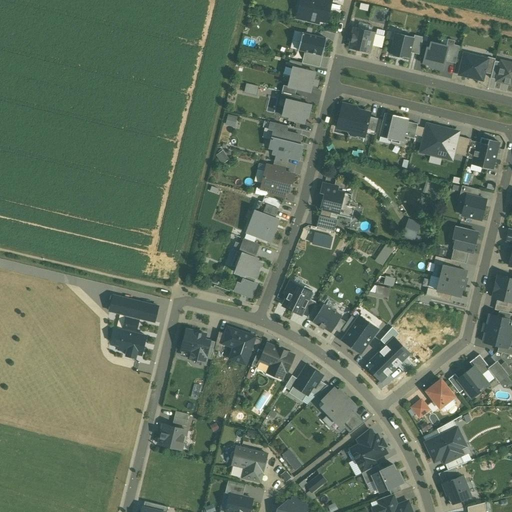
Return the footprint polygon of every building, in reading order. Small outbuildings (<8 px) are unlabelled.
[(320,0),(303,0),(300,14),(309,17),(308,21),(317,23),(318,19),(325,20),(329,2),(320,0)] [(373,33),(354,28),(350,48),(369,53),(370,46),(373,34),(373,33)] [(326,39),(302,33),(298,50),(304,52),(322,56),(326,39)] [(413,38),(394,33),(389,54),(396,55),(396,56),(402,58),(402,57),(409,59),(410,53),(414,38),(413,38)] [(385,37),(373,34),(370,46),(382,48),(385,37)] [(414,38),(410,53),(419,55),(423,37),(414,35),(413,38),(414,38)] [(448,46),(431,42),(429,48),(427,48),(423,64),(429,65),(429,67),(433,68),(433,69),(442,71),(448,46)] [(453,48),(448,46),(444,61),(455,63),(459,47),(454,46),(453,48)] [(322,56),(304,52),(302,63),(319,67),(322,56)] [(487,59),(464,53),(459,75),(482,81),(484,73),(488,59),(487,59)] [(495,59),(488,57),(487,59),(488,59),(484,73),(491,75),(494,61),(495,59)] [(293,67),(301,69),(302,64),(289,60),(288,66),(293,67)] [(501,62),(494,61),(491,75),(490,78),(496,80),(501,62)] [(511,64),(501,61),(501,62),(496,80),(496,81),(511,84),(511,64)] [(301,69),(293,67),(290,77),(317,84),(318,81),(313,80),(315,73),(301,69)] [(317,84),(290,77),(288,87),(296,89),(310,92),(312,85),(317,86),(317,84)] [(244,92),(256,95),(258,87),(247,84),(244,92)] [(294,95),(296,89),(288,87),(283,86),(282,92),(288,93),(294,95)] [(286,99),(299,102),(301,96),(294,95),(288,93),(286,99)] [(299,102),(286,99),(282,116),(289,117),(288,120),(304,124),(306,117),(308,118),(309,113),(311,105),(299,102)] [(370,113),(358,111),(356,107),(345,105),(343,113),(340,115),(337,128),(349,131),(348,132),(350,135),(355,136),(357,135),(357,132),(365,133),(369,117),(370,113)] [(407,121),(385,115),(380,136),(391,139),(390,142),(399,145),(400,141),(402,141),(404,137),(407,122),(407,121)] [(234,127),(236,118),(228,116),(225,125),(234,127)] [(378,119),(369,117),(365,133),(374,135),(378,119)] [(287,126),(271,122),(269,129),(273,130),(274,129),(286,132),(287,126)] [(418,125),(407,122),(404,137),(414,139),(415,136),(417,127),(418,125)] [(424,138),(421,152),(452,160),(453,154),(457,137),(458,132),(427,125),(426,129),(417,127),(415,136),(424,138)] [(286,132),(274,129),(273,130),(269,148),(274,149),(273,154),(276,155),(288,158),(298,161),(302,145),(299,145),(301,136),(286,132)] [(467,157),(471,141),(471,140),(457,137),(453,154),(467,157)] [(500,143),(481,138),(480,143),(476,143),(472,160),(471,164),(482,167),(481,169),(487,170),(488,168),(493,170),(497,154),(500,155),(501,149),(498,149),(500,143)] [(476,143),(471,141),(467,157),(467,158),(472,160),(476,143)] [(221,150),(216,153),(221,162),(226,159),(221,150)] [(288,158),(276,155),(274,161),(286,164),(288,158)] [(286,164),(274,161),(273,167),(272,170),(284,172),(286,164)] [(284,172),(272,170),(273,167),(266,166),(261,189),(268,191),(269,188),(286,192),(287,193),(290,183),(292,184),(294,175),(284,172)] [(347,183),(335,181),(334,186),(337,187),(346,189),(347,183)] [(334,186),(323,184),(321,192),(325,193),(321,209),(322,209),(320,216),(330,218),(332,211),(337,213),(336,215),(351,219),(354,207),(349,206),(352,195),(336,191),(337,187),(334,186)] [(461,186),(459,194),(467,196),(467,195),(477,197),(479,190),(461,186)] [(286,192),(269,188),(268,191),(267,197),(269,197),(282,201),(283,201),(286,192)] [(467,196),(462,216),(481,221),(486,199),(477,197),(467,195),(467,196)] [(258,201),(246,233),(270,242),(279,220),(275,218),(275,219),(263,214),(269,197),(267,197),(264,196),(262,202),(258,201)] [(282,201),(269,197),(263,214),(275,219),(275,218),(282,201)] [(320,216),(319,216),(316,227),(334,232),(337,220),(330,218),(320,216)] [(409,220),(402,237),(414,241),(420,224),(409,220)] [(478,233),(456,227),(453,238),(456,239),(453,248),(461,250),(468,252),(473,253),(475,244),(478,233)] [(312,243),(330,248),(333,237),(315,232),(312,243)] [(260,245),(243,239),(239,251),(255,258),(260,245)] [(384,243),(373,260),(381,265),(392,248),(384,243)] [(466,264),(468,252),(453,248),(451,260),(466,264)] [(239,251),(237,251),(232,265),(237,267),(234,273),(243,276),(242,279),(254,283),(256,279),(259,271),(260,267),(261,268),(263,263),(257,261),(258,259),(239,251)] [(443,266),(458,269),(460,263),(436,257),(434,263),(443,266)] [(458,269),(443,266),(440,278),(465,284),(467,278),(465,278),(466,271),(458,269)] [(511,279),(498,276),(496,283),(495,283),(493,291),(494,292),(492,298),(511,302),(511,279)] [(385,277),(383,284),(393,287),(395,279),(385,277)] [(465,284),(440,278),(437,291),(452,295),(460,297),(462,290),(464,290),(465,284)] [(254,283),(242,279),(241,283),(237,282),(234,291),(252,298),(257,284),(254,283)] [(289,292),(293,285),(288,282),(284,290),(289,292)] [(283,306),(301,315),(309,299),(314,290),(305,286),(303,289),(293,285),(289,292),(283,306)] [(390,289),(378,286),(376,293),(388,296),(390,289)] [(450,302),(452,295),(437,291),(428,289),(426,296),(450,302)] [(159,307),(113,296),(109,311),(127,316),(139,319),(155,323),(159,307)] [(307,318),(315,303),(315,302),(309,299),(301,315),(307,318)] [(511,302),(498,299),(495,310),(499,311),(508,313),(511,302)] [(307,318),(312,321),(322,307),(315,303),(307,318)] [(342,316),(324,304),(322,307),(312,321),(331,333),(334,329),(340,319),(342,316)] [(508,313),(499,311),(497,317),(509,320),(510,314),(508,313)] [(497,317),(490,315),(487,325),(485,325),(484,331),(486,332),(483,342),(499,346),(506,348),(507,347),(511,324),(511,320),(509,320),(497,317)] [(127,316),(123,330),(136,333),(139,319),(127,316)] [(342,331),(347,334),(357,320),(351,316),(347,323),(342,331)] [(343,340),(360,353),(377,330),(360,317),(357,320),(347,334),(343,340)] [(347,323),(340,319),(334,329),(340,333),(342,331),(347,323)] [(251,349),(255,337),(227,327),(225,334),(222,343),(224,344),(237,349),(233,360),(246,365),(251,349)] [(392,327),(380,340),(386,346),(394,338),(394,339),(399,334),(392,327)] [(136,333),(119,329),(117,339),(121,339),(118,350),(127,352),(126,356),(135,358),(135,354),(141,355),(146,336),(136,333)] [(206,334),(186,330),(181,351),(191,353),(189,359),(205,362),(206,358),(210,340),(205,339),(206,334)] [(222,343),(225,334),(219,332),(216,342),(214,350),(222,352),(224,344),(222,343)] [(262,339),(255,337),(251,349),(257,352),(262,339)] [(366,366),(381,381),(397,366),(406,358),(409,354),(394,339),(394,338),(386,346),(366,366)] [(216,342),(210,340),(206,358),(211,359),(214,350),(216,342)] [(293,355),(267,344),(264,351),(260,361),(271,365),(267,373),(282,379),(285,371),(286,372),(293,355)] [(511,348),(507,347),(506,348),(499,346),(497,352),(511,355),(511,348)] [(264,351),(258,349),(257,352),(251,365),(257,368),(260,361),(264,351)] [(474,367),(480,376),(489,370),(490,369),(489,367),(480,355),(470,362),(474,367)] [(406,358),(397,366),(404,372),(413,365),(406,358)] [(496,361),(489,367),(490,369),(489,370),(498,382),(507,376),(500,366),(496,361)] [(511,371),(505,362),(500,366),(507,376),(511,372),(511,371)] [(320,381),(323,376),(306,366),(297,379),(293,386),(305,394),(308,396),(309,393),(313,387),(316,388),(320,381)] [(459,378),(458,379),(465,389),(472,397),(488,385),(480,376),(474,367),(459,378)] [(458,379),(459,378),(455,373),(447,379),(459,394),(465,389),(458,379)] [(293,386),(297,379),(292,376),(285,387),(290,391),(293,386)] [(454,397),(441,380),(426,391),(439,408),(454,397)] [(313,387),(309,393),(315,397),(318,393),(327,385),(320,381),(316,388),(313,387)] [(332,390),(327,385),(318,393),(323,398),(332,390)] [(305,394),(293,386),(290,391),(302,399),(305,394)] [(338,392),(334,388),(332,390),(323,398),(321,400),(327,406),(323,410),(339,427),(354,413),(358,409),(340,390),(338,392)] [(263,411),(270,394),(263,391),(255,408),(263,411)] [(421,400),(412,408),(419,417),(429,410),(421,400)] [(364,423),(354,413),(339,427),(337,429),(341,432),(344,429),(350,434),(364,423)] [(440,436),(457,428),(453,421),(437,430),(440,436)] [(186,430),(163,425),(162,431),(163,431),(160,443),(159,443),(158,444),(181,450),(186,432),(186,430)] [(440,436),(425,443),(434,461),(442,458),(445,463),(460,455),(456,447),(464,443),(457,428),(440,436)] [(369,429),(357,438),(360,444),(373,437),(369,429)] [(360,444),(350,449),(351,450),(352,449),(357,458),(355,459),(360,467),(373,460),(386,453),(377,435),(373,437),(360,444)] [(267,454),(236,446),(235,452),(234,451),(231,453),(230,457),(232,459),(233,459),(232,465),(244,468),(263,472),(267,454)] [(300,465),(288,449),(282,454),(294,469),(300,465)] [(357,458),(352,449),(351,450),(347,452),(352,461),(355,459),(357,458)] [(460,455),(445,463),(448,470),(464,463),(460,455)] [(373,460),(360,467),(363,472),(376,466),(373,460)] [(376,466),(363,472),(361,473),(364,479),(372,476),(381,471),(378,465),(376,466)] [(393,465),(381,471),(372,476),(379,493),(388,489),(399,485),(404,483),(398,470),(396,471),(393,465)] [(455,467),(441,473),(445,483),(459,477),(455,467)] [(263,472),(244,468),(242,477),(260,482),(263,472)] [(290,478),(285,471),(280,476),(285,482),(290,478)] [(319,475),(307,485),(312,492),(324,482),(319,475)] [(450,495),(453,504),(471,497),(462,476),(459,477),(445,483),(442,484),(447,496),(450,495)] [(225,492),(231,493),(243,496),(245,486),(228,481),(225,492)] [(399,485),(388,489),(391,495),(393,495),(401,491),(399,485)] [(249,511),(253,498),(243,496),(231,493),(226,511),(249,511)] [(391,495),(378,500),(380,505),(382,511),(397,505),(393,495),(391,495)] [(277,509),(276,511),(305,511),(307,506),(301,504),(302,499),(292,497),(291,500),(288,500),(277,509)] [(397,505),(382,511),(411,511),(408,501),(397,505)] [(167,511),(168,508),(145,502),(143,508),(161,511),(167,511)] [(467,507),(468,511),(485,511),(485,503),(467,507)]
